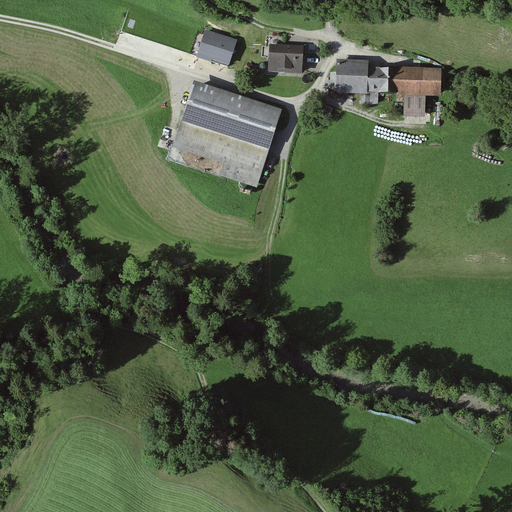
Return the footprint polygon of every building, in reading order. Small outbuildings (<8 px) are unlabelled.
[(238,42),(205,32),(196,62),(211,66),(212,64),(229,69),(238,42)] [(304,48),(270,46),(268,75),(302,77),(304,48)] [(369,64),(338,63),(338,75),(331,75),(330,92),(336,92),(336,97),(368,97),(368,95),(369,70),(369,64)] [(399,71),(369,70),(368,95),(398,97),(399,71)] [(442,71),(399,70),(399,71),(398,97),(398,98),(405,98),(404,119),(425,119),(426,99),(441,99),(442,71)] [(282,113),(195,84),(174,150),(223,166),(219,177),(258,189),(282,113)]
